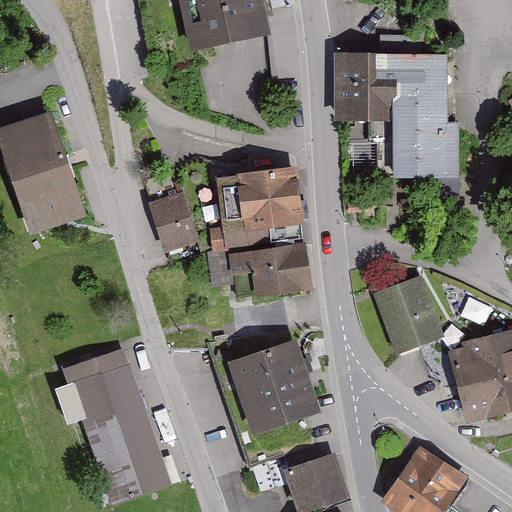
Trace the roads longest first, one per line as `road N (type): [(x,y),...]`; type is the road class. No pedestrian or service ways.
road 1 (residential): [(214,511),(122,240)]
road 2 (residential): [(122,240),(75,74),(34,0)]
road 3 (tertiary): [(333,243),(313,0)]
road 4 (residential): [(102,0),(126,179),(122,240)]
road 5 (residential): [(511,48),(494,50),(481,63),(478,89),(495,236),(488,267)]
road 6 (tertiary): [(357,377),(511,484)]
road 7 (residential): [(488,267),(333,243)]
road 8 (tertiary): [(376,511),(355,408),(357,377)]
road 9 (tertiary): [(357,377),(333,243)]
